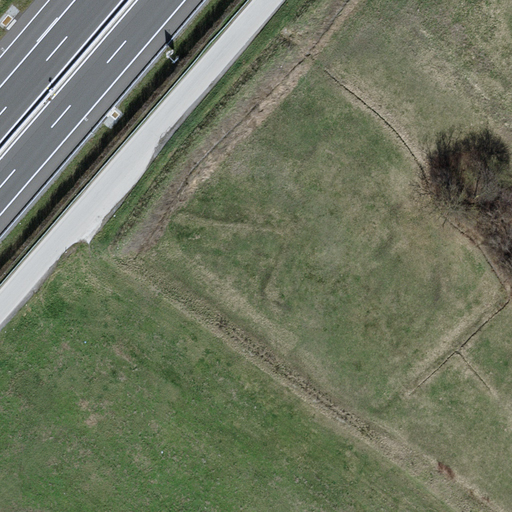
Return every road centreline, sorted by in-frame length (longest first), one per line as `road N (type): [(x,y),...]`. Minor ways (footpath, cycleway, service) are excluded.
road 1 (unclassified): [(266,0),(0,307)]
road 2 (motorway): [(0,187),(161,0)]
road 3 (motorway): [(97,0),(0,113)]
